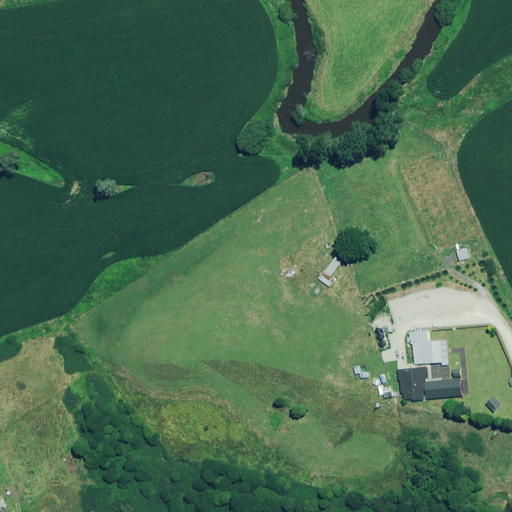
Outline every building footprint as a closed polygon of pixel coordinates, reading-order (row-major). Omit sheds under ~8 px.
[(335,258),(326,271),(324,270),(317,278),(330,287),(335,280),(331,277),(341,262),(335,258)] [(429,342),(429,332),(410,333),(411,344),(414,344),(415,364),(442,363),(442,365),(448,365),(447,341),(429,342)] [(381,369),(376,371),(379,379),(384,377),(381,369)] [(426,382),(425,369),(410,370),(412,400),(427,399),(462,396),(461,379),(426,382)] [(403,386),(405,385),(402,376),(393,379),(396,388),(399,387),(403,386)] [(502,405),(494,397),(486,404),(494,413),(502,405)]
